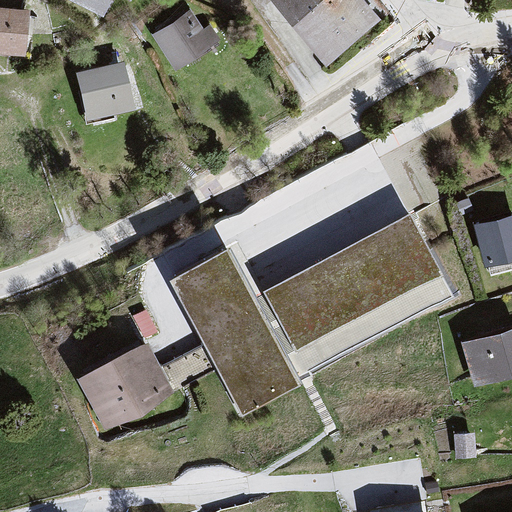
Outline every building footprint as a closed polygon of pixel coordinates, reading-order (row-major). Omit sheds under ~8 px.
[(61,0),(101,18),(109,0),(61,0)] [(361,0),(266,0),(320,65),(377,19),(361,0)] [(25,10),(0,8),(0,53),(21,56),(25,10)] [(187,8),(148,35),(172,68),(210,41),(187,8)] [(119,60),(71,70),(81,119),(130,109),(119,60)] [(370,143),(219,210),(228,230),(379,163),(370,143)] [(511,208),(468,221),(480,266),(511,257),(511,208)] [(436,273),(404,213),(260,289),(292,349),(436,273)] [(237,232),(248,257),(264,250),(258,236),(267,232),(262,221),(237,232)] [(160,272),(236,422),(295,393),(290,383),(219,242),(160,272)] [(511,323),(457,340),(470,387),(511,375),(511,323)] [(141,342),(73,377),(101,430),(169,395),(141,342)] [(469,434),(450,435),(451,458),(470,457),(469,434)] [(254,511),(251,501),(220,511),(254,511)]
